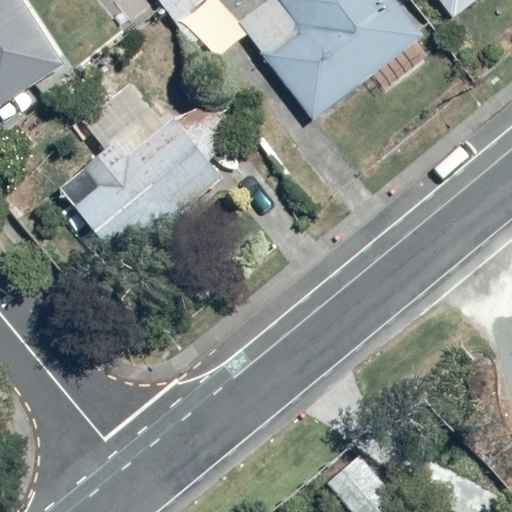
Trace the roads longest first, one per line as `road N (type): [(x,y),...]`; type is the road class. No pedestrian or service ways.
road 1 (residential): [(145,486),(511,187)]
road 2 (residential): [(0,317),(145,486)]
